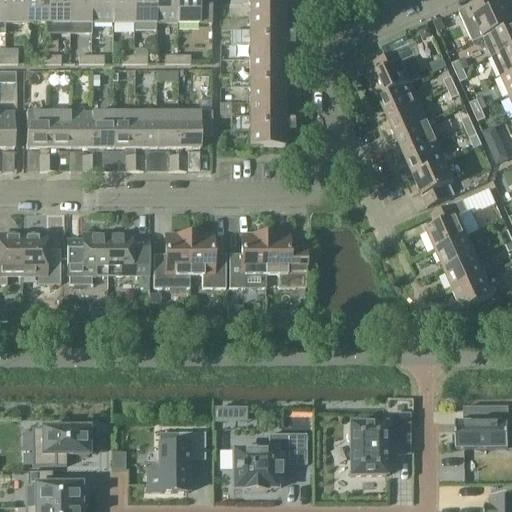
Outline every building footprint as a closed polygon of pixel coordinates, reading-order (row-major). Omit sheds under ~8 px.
[(6,0),(6,24),(28,24),(27,0),(6,0)] [(49,24),(49,0),(27,0),(28,24),(49,24)] [(70,36),(70,0),(49,0),(49,24),(49,36),(70,36)] [(92,24),(91,0),(70,0),(70,36),(92,36),(92,24)] [(91,0),(92,24),(113,24),(113,0),(91,0)] [(135,24),(134,0),(113,0),(113,24),(135,24)] [(156,32),(156,24),(155,0),(134,0),(135,24),(135,32),(156,32)] [(177,24),(177,0),(155,0),(156,24),(177,24)] [(212,24),(211,0),(177,0),(177,24),(212,24)] [(249,148),(284,148),(284,0),(230,0),(231,4),(249,4),(249,33),(231,33),(231,47),(249,47),(249,76),(231,76),(231,90),(249,90),(250,119),(231,119),(231,133),(249,133),(249,148)] [(473,44),(484,39),(511,25),(511,16),(504,0),(485,0),(459,12),(473,44)] [(493,58),(511,49),(511,25),(484,39),(493,58)] [(408,48),(396,53),(374,63),(379,74),(369,78),(379,99),(410,85),(411,86),(422,81),(408,48)] [(511,49),(493,58),(501,77),(511,72),(511,49)] [(7,50),(7,66),(17,66),(18,50),(7,50)] [(147,50),(135,50),(135,57),(135,66),(147,66),(147,50)] [(36,57),(36,66),(50,66),(49,57),(36,57)] [(61,66),(61,57),(49,57),(50,66),(61,66)] [(79,57),(79,66),(93,66),(92,57),(79,57)] [(104,66),(104,57),(92,57),(93,66),(104,66)] [(135,57),(122,57),(122,66),(135,66),(135,57)] [(178,57),(166,57),(166,66),(178,66),(178,57)] [(190,57),(178,57),(178,66),(190,66),(190,57)] [(443,59),(430,65),(434,74),(447,68),(443,59)] [(460,64),(453,67),(457,74),(463,71),(460,64)] [(461,85),(468,82),(463,71),(457,74),(461,85)] [(510,98),(511,96),(511,72),(501,77),(510,98)] [(452,79),(446,82),(450,91),(456,88),(452,79)] [(388,119),(419,105),(411,86),(410,85),(379,99),(388,119)] [(454,100),(460,97),(456,88),(450,91),(454,100)] [(478,104),(471,107),(474,114),(481,111),(478,104)] [(396,138),(428,124),(419,105),(388,119),(396,138)] [(479,125),(486,122),(481,111),(474,114),(479,125)] [(0,114),(0,149),(14,150),(14,114),(0,114)] [(49,114),(26,114),(26,150),(40,150),(40,158),(49,158),(49,114)] [(71,114),(49,114),(49,158),(57,158),(57,150),(71,150),(71,114)] [(71,114),(71,150),(93,150),(92,114),(71,114)] [(114,150),(114,114),(92,114),(93,150),(114,150)] [(135,114),(114,114),(114,150),(126,150),(126,158),(135,158),(135,150),(135,114)] [(156,150),(156,114),(135,114),(135,150),(156,150)] [(178,150),(178,114),(156,114),(156,150),(178,150)] [(212,114),(200,114),(178,114),(178,150),(200,150),(200,138),(212,138),(212,114)] [(470,120),(464,123),(467,130),(473,128),(470,120)] [(405,158),(437,144),(428,124),(396,138),(405,158)] [(476,151),(483,148),(473,128),(467,130),(476,151)] [(414,177),(446,163),(437,144),(405,158),(414,177)] [(50,174),(49,158),(40,158),(40,174),(50,174)] [(93,174),(93,158),(83,158),(83,174),(93,174)] [(135,174),(135,158),(126,158),(126,174),(135,174)] [(135,158),(135,174),(143,174),(143,158),(135,158)] [(178,174),(178,158),(169,158),(169,174),(178,174)] [(178,158),(178,174),(186,174),(186,158),(178,158)] [(446,163),(414,177),(428,209),(450,199),(445,188),(455,184),(446,163)] [(463,202),(431,216),(436,227),(426,231),(436,252),(467,238),(478,233),(479,229),(473,214),(469,213),(468,213),(463,202)] [(511,240),(509,234),(503,237),(506,244),(511,241),(511,240)] [(22,277),(22,236),(0,235),(0,286),(7,286),(7,277),(22,277)] [(22,236),(22,277),(38,277),(38,286),(60,286),(60,256),(46,256),(46,235),(22,236)] [(107,278),(107,235),(83,235),(83,260),(69,260),(69,286),(92,286),(92,278),(107,278)] [(132,248),(132,235),(107,235),(107,278),(149,278),(149,248),(132,248)] [(165,260),(153,260),(153,290),(176,290),(190,290),(190,277),(190,235),(177,236),(177,237),(165,237),(165,260)] [(190,235),(190,277),(202,277),(202,290),(225,290),(225,260),(213,260),(213,237),(201,237),(201,235),(190,235)] [(266,277),(266,235),(253,235),(253,237),(241,237),(241,260),(229,260),(229,290),(252,290),(265,291),(266,277)] [(289,250),(289,237),(277,237),(277,235),(266,235),(266,277),(278,277),(278,290),(305,290),(305,250),(289,250)] [(467,238),(436,252),(445,272),(476,258),(467,238)] [(453,291),(485,277),(476,258),(445,272),(453,291)] [(485,277),(453,291),(462,312),(494,298),(485,277)] [(464,424),(456,424),(456,452),(511,451),(511,423),(509,423),(509,409),(463,409),(464,424)] [(385,425),(350,426),(350,478),(386,478),(386,457),(393,457),(393,456),(409,456),(409,416),(391,416),(392,427),(385,427),(385,425)] [(56,428),(56,430),(32,430),(32,469),(66,468),(66,456),(89,456),(89,429),(75,429),(75,427),(56,428)] [(187,463),(205,462),(205,435),(178,435),(178,446),(159,446),(159,473),(148,473),(148,494),(187,494),(187,463)] [(285,467),(285,456),(306,456),(306,436),(268,436),(268,452),(233,452),(233,491),(243,491),(243,494),(266,494),(266,491),(276,491),(276,478),(280,478),(280,467),(285,467)] [(113,471),(125,471),(125,455),(113,455),(113,471)] [(25,486),(25,509),(83,509),(83,496),(81,496),(81,486),(52,486),(52,474),(28,474),(28,486),(25,486)] [(491,508),(485,508),(484,511),(511,511),(511,498),(491,499),(491,508)]
